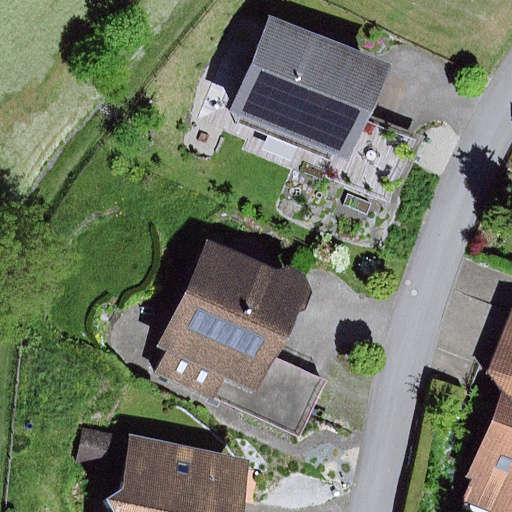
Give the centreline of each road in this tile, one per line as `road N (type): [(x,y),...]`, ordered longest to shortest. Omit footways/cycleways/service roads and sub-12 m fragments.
road 1 (track): [(0,402),(12,268),(31,217),(193,0)]
road 2 (residential): [(511,129),(470,185),(409,511)]
